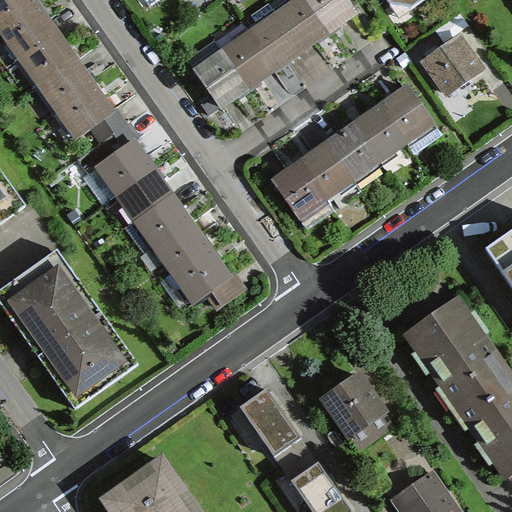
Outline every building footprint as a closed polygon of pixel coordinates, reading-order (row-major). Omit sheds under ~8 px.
[(0,0),(0,28),(38,1),(37,0),(0,0)] [(143,0),(158,21),(185,3),(183,0),(143,0)] [(0,31),(17,55),(58,28),(38,1),(0,28),(0,31)] [(320,22),(346,59),(373,40),(347,3),(320,22)] [(293,40),(319,77),(346,59),(320,22),(293,40)] [(37,83),(77,55),(58,28),(17,55),(37,83)] [(483,69),(459,36),(421,63),(445,96),(483,69)] [(266,59),(292,96),(319,77),(293,40),(266,59)] [(55,109),(96,81),(77,55),(37,83),(55,109)] [(239,78),(264,115),(292,96),(266,59),(239,78)] [(212,97),(237,134),(264,115),(239,78),(212,97)] [(75,137),(115,108),(96,81),(55,109),(75,137)] [(94,165),(136,137),(115,108),(75,137),(94,165)] [(400,134),(426,171),(453,152),(427,115),(400,134)] [(373,152),(399,190),(426,171),(400,134),(373,152)] [(156,166),(136,137),(94,165),(116,194),(156,166)] [(346,171),(372,208),(399,190),(373,152),(346,171)] [(133,219),(174,191),(156,166),(116,194),(133,219)] [(319,190),(345,227),(372,208),(346,171),(319,190)] [(0,225),(24,209),(0,173),(0,225)] [(292,209),(317,246),(345,227),(319,190),(292,209)] [(152,247),(193,219),(174,191),(133,219),(152,247)] [(172,274),(212,246),(193,219),(152,247),(172,274)] [(511,227),(483,249),(511,289),(511,227)] [(206,295),(233,276),(212,246),(172,274),(193,304),(206,295)] [(136,365),(56,251),(0,289),(0,298),(76,407),(136,365)] [(237,274),(233,276),(206,295),(217,311),(248,289),(237,274)] [(511,472),(511,377),(455,297),(399,337),(500,481),(511,472)] [(356,372),(318,397),(354,452),(392,427),(356,372)] [(301,438),(267,388),(240,406),(274,456),(301,438)] [(204,511),(163,453),(99,497),(109,511),(204,511)] [(352,511),(318,461),(291,479),(313,511),(352,511)] [(456,511),(429,473),(387,502),(394,511),(456,511)]
